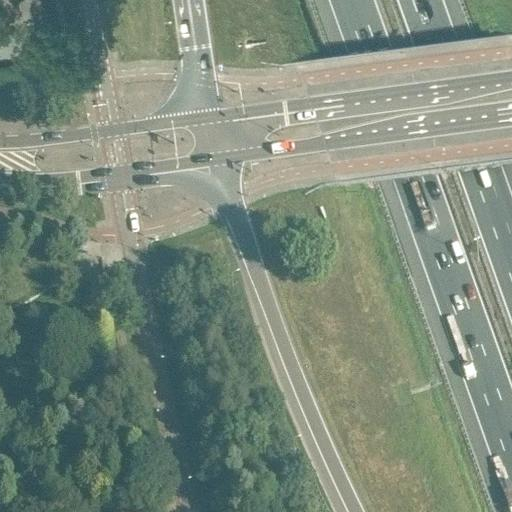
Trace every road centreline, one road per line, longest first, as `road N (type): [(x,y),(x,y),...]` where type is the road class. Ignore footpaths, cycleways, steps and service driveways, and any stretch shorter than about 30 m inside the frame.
road 1 (motorway): [(351,0),(511,455)]
road 2 (motorway): [(215,160),(356,511)]
road 3 (tertiary): [(188,511),(118,174)]
road 4 (secondary): [(511,75),(196,118)]
road 5 (secondary): [(215,160),(511,118)]
road 6 (motorway): [(511,262),(420,0)]
road 7 (tertiary): [(111,129),(87,0)]
